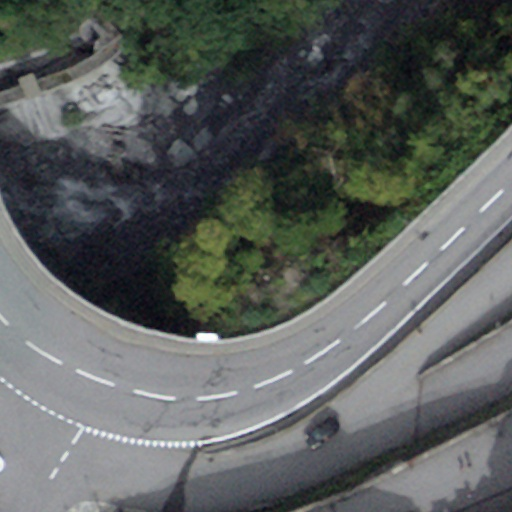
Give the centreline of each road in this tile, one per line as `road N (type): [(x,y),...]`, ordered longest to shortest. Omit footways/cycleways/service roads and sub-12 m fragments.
road 1 (tertiary): [(91,383),(190,398),(257,388),(334,344),(511,179)]
road 2 (unclassified): [(91,383),(23,511)]
